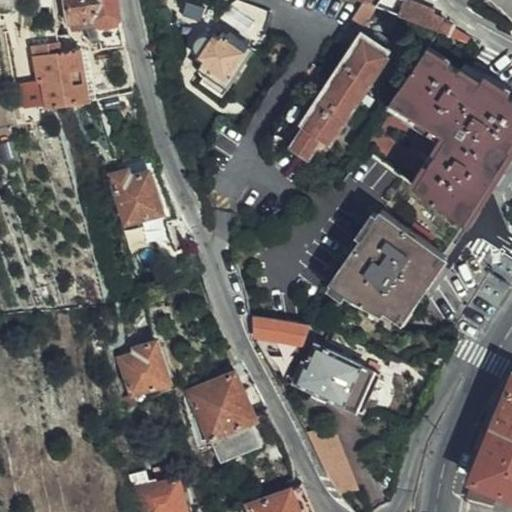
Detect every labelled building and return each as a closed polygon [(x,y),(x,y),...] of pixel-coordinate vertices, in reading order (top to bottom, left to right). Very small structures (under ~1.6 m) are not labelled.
[(118,0),(64,0),(69,25),(75,30),(88,28),(94,45),(100,45),(102,51),(126,48),(118,0)] [(165,9),(165,0),(153,0),(152,7),(165,9)] [(381,0),(376,8),(398,16),(404,0),(381,0)] [(447,36),(450,28),(440,24),(442,19),(432,15),(433,11),(425,8),(426,3),(417,0),(404,0),(398,16),(447,36)] [(468,44),(471,36),(450,28),(447,36),(468,44)] [(219,93),(249,49),(229,36),(227,39),(221,36),(219,40),(212,37),(210,40),(207,39),(202,39),(198,41),(196,44),(195,48),(194,52),(196,56),(204,64),(201,69),(205,73),(200,80),(219,93)] [(389,56),(362,37),(290,145),(309,158),(322,140),(331,145),(389,56)] [(25,125),(55,116),(57,115),(55,106),(89,102),(81,51),(61,53),(59,44),(33,48),(38,83),(42,82),(45,104),(24,108),(25,125)] [(428,52),(388,112),(440,148),(414,188),(463,222),(511,150),(509,148),(511,142),(511,99),(483,80),(479,84),(428,52)] [(414,188),(367,155),(359,165),(356,164),(341,185),(382,213),(333,282),(351,296),(384,313),(386,310),(399,318),(463,222),(414,188)] [(113,178),(128,224),(161,214),(164,225),(180,221),(159,170),(132,179),(129,173),(113,178)] [(132,252),(164,240),(158,221),(125,232),(132,252)] [(169,262),(176,289),(204,283),(195,255),(169,262)] [(309,325),(254,319),(255,338),(302,345),(309,325)] [(447,357),(454,343),(453,343),(440,342),(435,355),(447,357)] [(119,361),(133,397),(172,384),(158,343),(135,351),(137,355),(119,361)] [(378,375),(315,344),(304,363),(302,362),(293,384),(361,413),(378,375)] [(256,423),(234,376),(192,394),(222,462),(260,446),(252,425),(256,423)] [(498,491),(511,496),(511,383),(472,481),(468,499),(494,505),(498,491)] [(137,409),(133,397),(125,400),(128,412),(137,409)] [(327,481),(330,484),(351,477),(333,426),(306,435),(327,481)] [(142,511),(191,511),(182,477),(152,485),(148,472),(131,477),(142,511)] [(230,495),(237,491),(230,480),(224,483),(230,495)] [(311,511),(302,490),(293,494),(292,490),(251,507),(253,511),(311,511)]
